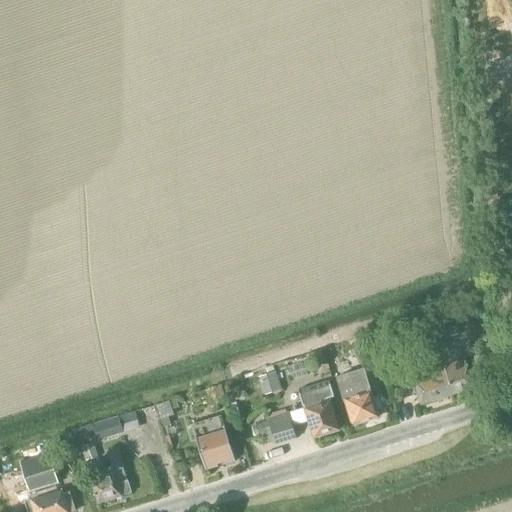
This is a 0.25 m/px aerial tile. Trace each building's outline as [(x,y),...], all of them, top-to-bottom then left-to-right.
[(472,389),(464,359),(473,356),(469,342),(489,338),(484,314),(461,318),(462,323),(437,330),(446,363),(442,364),(451,395),(472,389)] [(438,362),(426,323),(410,328),(422,367),(438,362)] [(354,349),(358,364),(370,361),(366,346),(354,349)] [(378,352),(381,362),(390,360),(387,349),(378,352)] [(324,359),(321,351),(309,355),(312,363),(324,359)] [(420,405),(451,395),(442,364),(421,371),(425,381),(414,384),(420,405)] [(368,392),(368,391),(370,391),(363,367),(335,376),(342,402),(344,401),(352,425),(377,417),(375,411),(381,409),(377,397),(371,399),(369,392),(368,392)] [(281,389),(276,373),(257,379),(262,395),(281,389)] [(227,386),(228,392),(232,397),(238,397),(243,392),(243,385),(238,381),(232,382),(227,386)] [(328,402),(327,402),(327,399),(333,397),(328,381),(327,381),(327,382),(298,391),(298,390),(297,391),(302,407),(303,407),(304,409),(303,409),(308,423),(309,423),(313,437),(337,430),(328,402)] [(212,406),(226,401),(221,386),(207,390),(212,406)] [(155,406),(159,420),(173,416),(169,402),(155,406)] [(268,419),(267,419),(267,420),(274,442),(275,445),(296,439),(288,413),(286,413),(268,419)] [(118,416),(92,424),(72,431),(78,448),(92,442),(98,441),(123,434),(118,416)] [(234,462),(220,416),(190,425),(204,471),(234,462)] [(267,420),(255,424),(261,446),(274,442),(267,420)] [(99,457),(93,443),(80,447),(86,462),(99,457)] [(130,493),(127,481),(118,451),(107,454),(111,467),(103,470),(99,460),(86,464),(89,474),(95,494),(93,494),(93,496),(95,495),(98,504),(120,496),(130,493)] [(66,511),(57,482),(48,453),(19,463),(29,494),(17,498),(22,511),(66,511)]
